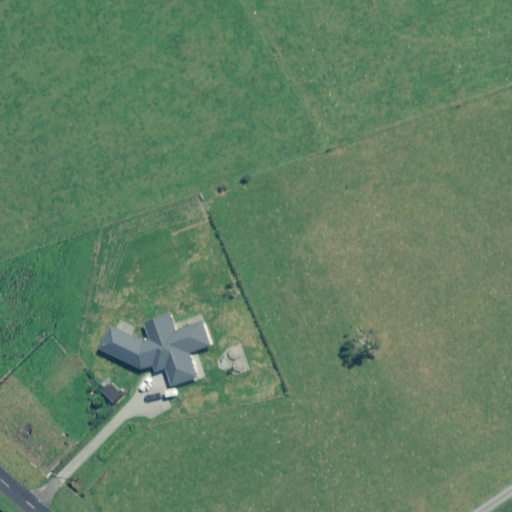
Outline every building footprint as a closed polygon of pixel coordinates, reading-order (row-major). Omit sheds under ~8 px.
[(147,345),(117,331),(109,348),(149,367),(170,358),(177,381),(197,374),(189,351),(211,343),(204,325),(182,333),(181,327),(156,336),(158,343),(147,345)] [(50,335),(42,326),(27,339),(35,348),(50,335)] [(243,355),(243,353),(243,350),(242,348),(240,346),(238,345),(236,344),(233,345),(231,346),(229,347),(228,350),(227,352),(228,355),(229,357),(230,359),(233,360),(235,360),(238,360),(240,359),(242,357),(243,355)] [(61,366),(47,352),(35,365),(40,369),(31,378),(40,387),(61,366)] [(104,360),(98,355),(85,369),(91,374),(104,360)] [(15,385),(8,377),(0,383),(0,394),(2,397),(15,385)] [(87,416),(54,384),(32,407),(65,438),(87,416)]
